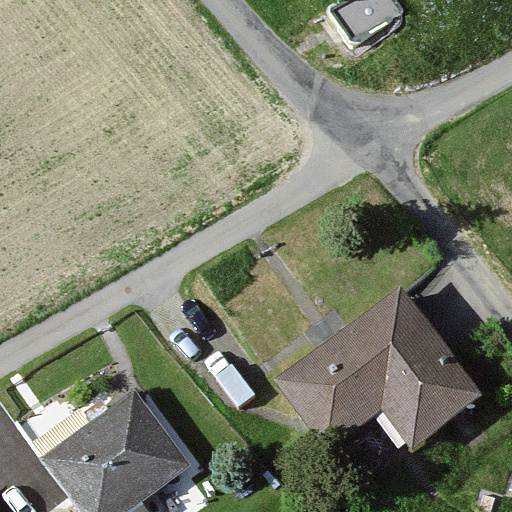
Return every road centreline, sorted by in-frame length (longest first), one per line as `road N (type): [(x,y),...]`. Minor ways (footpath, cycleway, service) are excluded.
road 1 (residential): [(0,364),(364,151)]
road 2 (unclassified): [(511,310),(364,151)]
road 3 (unclassified): [(222,0),(364,151)]
road 4 (residential): [(364,151),(511,67)]
